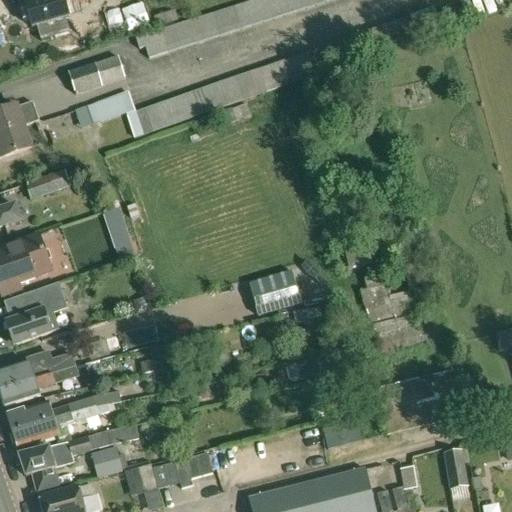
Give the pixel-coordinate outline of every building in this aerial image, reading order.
[(65,7),(79,3),(88,0),(87,0),(39,0),(24,5),(31,28),(68,17),(65,7)] [(254,0),(246,3),(254,28),(265,24),(257,0),(254,0)] [(268,0),(257,0),(265,24),(276,21),(268,0)] [(268,0),(276,21),(286,17),(280,0),(268,0)] [(292,0),(280,0),(286,17),(297,14),(292,0)] [(292,0),(297,14),(308,11),(304,0),(292,0)] [(316,0),(304,0),(308,11),(318,7),(316,0)] [(246,3),(236,6),(244,31),(254,28),(246,3)] [(225,9),(233,34),(244,31),(236,6),(225,9)] [(225,9),(214,13),(222,38),(233,34),(225,9)] [(204,16),(212,41),(222,38),(214,13),(204,16)] [(204,16),(193,20),(201,45),(212,41),(204,16)] [(410,17),(399,21),(407,44),(418,40),(410,17)] [(182,23),(190,48),(201,45),(193,20),(182,23)] [(407,44),(399,21),(389,25),(396,48),(407,44)] [(182,23),(172,27),(180,52),(190,48),(182,23)] [(389,25),(378,28),(386,51),(396,48),(389,25)] [(161,30),(165,42),(169,55),(180,52),(172,27),(161,30)] [(386,51),(378,28),(368,32),(375,55),(386,51)] [(140,50),(146,48),(165,42),(161,30),(136,38),(140,50)] [(375,55),(368,32),(357,36),(365,59),(375,55)] [(357,36),(346,39),(354,63),(365,59),(357,36)] [(354,63),(346,39),(336,43),(343,66),(354,63)] [(165,42),(146,48),(150,61),(169,55),(165,42)] [(336,43),(325,47),(333,70),(343,66),(336,43)] [(333,70),(325,47),(315,51),(322,74),(333,70)] [(315,51),(304,54),(312,77),(322,74),(315,51)] [(312,77),(304,54),(294,58),(301,81),(312,77)] [(95,64),(67,73),(75,97),(103,88),(102,87),(125,80),(118,58),(95,65),(95,64)] [(294,58),(283,62),(291,85),(301,81),(294,58)] [(291,85),(283,62),(272,65),(280,89),(291,85)] [(272,65),(262,69),(270,92),(280,89),(272,65)] [(270,92),(262,69),(251,73),(259,96),(270,92)] [(251,73),(241,77),(248,100),(259,96),(251,73)] [(248,100),(241,77),(230,80),(238,104),(248,100)] [(230,80),(220,84),(227,107),(238,104),(230,80)] [(220,84),(209,88),(217,111),(227,107),(220,84)] [(217,111),(209,88),(198,91),(206,115),(217,111)] [(198,91),(188,95),(196,119),(206,115),(198,91)] [(196,119),(188,95),(177,99),(185,122),(196,119)] [(177,99),(167,102),(175,126),(185,122),(177,99)] [(175,126),(167,102),(156,106),(164,130),(175,126)] [(16,108),(0,113),(0,159),(30,149),(23,128),(38,123),(32,104),(17,109),(16,108)] [(156,106),(146,110),(153,134),(164,130),(156,106)] [(220,115),(223,125),(250,117),(247,106),(220,115)] [(135,114),(143,137),(153,134),(146,110),(135,114)] [(65,172),(48,178),(26,185),(31,200),(70,187),(65,172)] [(0,228),(20,221),(15,206),(0,211),(0,228)] [(0,249),(0,292),(2,298),(20,291),(15,278),(30,273),(32,278),(50,272),(37,236),(0,249)] [(367,241),(343,246),(344,249),(349,271),(372,266),(367,241)] [(403,293),(391,296),(389,287),(391,287),(388,275),(375,278),(360,282),(362,292),(357,293),(372,358),(438,342),(416,254),(394,259),(403,293)] [(250,285),(260,315),(302,302),(292,272),(250,285)] [(58,285),(10,302),(16,319),(4,323),(13,347),(59,331),(53,314),(67,310),(58,285)] [(151,309),(149,302),(137,305),(139,313),(151,309)] [(293,314),(295,323),(321,318),(319,309),(293,314)] [(325,317),(329,335),(342,332),(337,314),(325,317)] [(511,329),(495,334),(499,352),(511,348),(511,329)] [(317,359),(337,355),(341,354),(337,338),(314,343),(317,359)] [(166,345),(149,349),(154,373),(171,370),(166,345)] [(0,374),(0,392),(68,371),(75,368),(71,356),(54,361),(55,365),(52,366),(47,353),(26,360),(28,365),(0,374)] [(317,360),(293,364),(296,382),(320,377),(317,360)] [(68,371),(0,392),(0,402),(2,410),(40,398),(38,392),(45,389),(79,378),(77,373),(75,368),(68,371)] [(376,396),(373,396),(384,441),(387,441),(461,423),(450,378),(376,396)] [(5,417),(11,433),(70,415),(106,407),(121,404),(119,393),(95,398),(67,406),(68,408),(50,413),(47,404),(5,417)] [(70,415),(11,433),(16,451),(57,438),(58,441),(69,437),(66,427),(108,414),(106,407),(70,415)] [(358,418),(327,425),(321,427),(327,450),(363,441),(358,418)] [(48,450),(18,457),(24,478),(29,477),(34,496),(56,490),(51,470),(68,466),(74,465),(72,458),(88,454),(139,441),(138,439),(136,427),(104,433),(84,440),(48,449),(48,450)] [(511,437),(502,440),(507,462),(511,460),(511,437)] [(91,456),(94,465),(97,480),(125,473),(119,449),(91,456)] [(442,454),(448,486),(464,483),(458,451),(442,454)] [(208,455),(197,458),(203,478),(213,475),(208,455)] [(197,458),(186,461),(192,481),(202,479),(197,458)] [(186,461),(174,464),(180,485),(182,491),(193,488),(186,461)] [(174,464),(164,467),(169,488),(180,485),(174,464)] [(150,466),(137,469),(144,495),(157,491),(151,471),(150,466)] [(164,467),(151,471),(157,491),(169,488),(164,467)] [(400,470),(404,491),(417,489),(414,468),(400,470)] [(376,511),(366,471),(247,501),(249,511),(376,511)] [(93,497),(92,497),(89,486),(77,489),(38,499),(41,511),(98,511),(100,509),(97,499),(93,497)] [(403,489),(393,491),(398,511),(408,509),(403,489)] [(392,511),(388,492),(377,495),(381,511),(392,511)]
